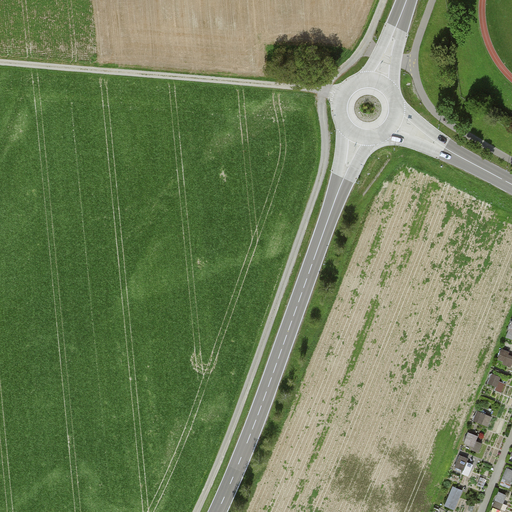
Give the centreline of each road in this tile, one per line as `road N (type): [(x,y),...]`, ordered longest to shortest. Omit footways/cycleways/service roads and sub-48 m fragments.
road 1 (track): [(383,0),(361,51),(324,90),(323,171),(194,511)]
road 2 (secondary): [(217,511),(343,179)]
road 3 (track): [(342,95),(0,63)]
